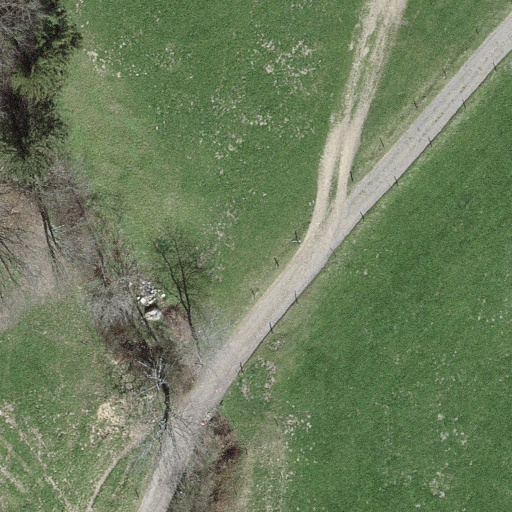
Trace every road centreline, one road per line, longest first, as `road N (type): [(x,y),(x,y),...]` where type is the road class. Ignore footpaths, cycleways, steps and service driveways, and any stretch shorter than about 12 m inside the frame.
road 1 (track): [(159,511),(184,431),(220,373),(511,43)]
road 2 (track): [(330,247),(350,110),(392,0)]
